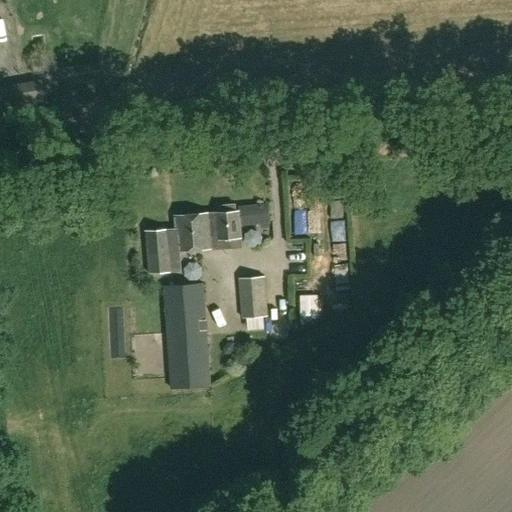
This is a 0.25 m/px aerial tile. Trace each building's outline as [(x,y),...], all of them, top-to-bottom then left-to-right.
[(24,0),(30,11),(47,2),(46,0),(24,0)] [(0,115),(45,108),(40,85),(0,91),(0,115)] [(220,213),(202,214),(205,250),(214,249),(213,237),(219,237),(220,250),(242,248),(239,211),(236,212),(236,205),(220,206),(220,213)] [(205,250),(202,214),(175,216),(176,229),(146,231),(149,274),(180,272),(178,252),(205,250)] [(268,317),(264,277),(240,279),(243,319),(268,317)] [(211,387),(203,284),(164,287),(172,389),(211,387)] [(312,326),(329,325),(328,305),(311,306),(312,326)]
